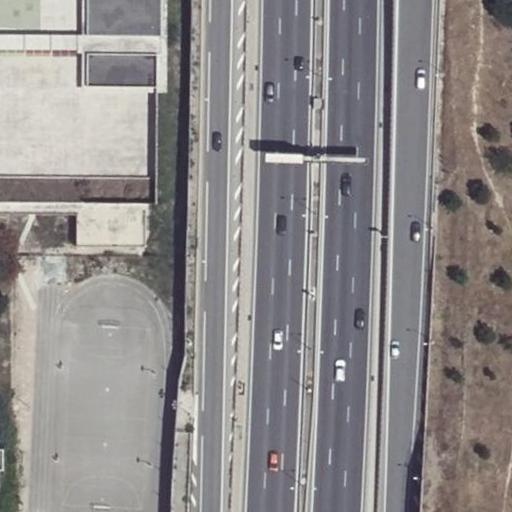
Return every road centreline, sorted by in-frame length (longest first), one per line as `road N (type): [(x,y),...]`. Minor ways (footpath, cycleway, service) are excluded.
road 1 (motorway): [(396,511),(416,0)]
road 2 (motorway): [(283,0),(268,511)]
road 3 (motorway): [(220,0),(210,511)]
road 4 (motorway): [(340,511),(349,0)]
